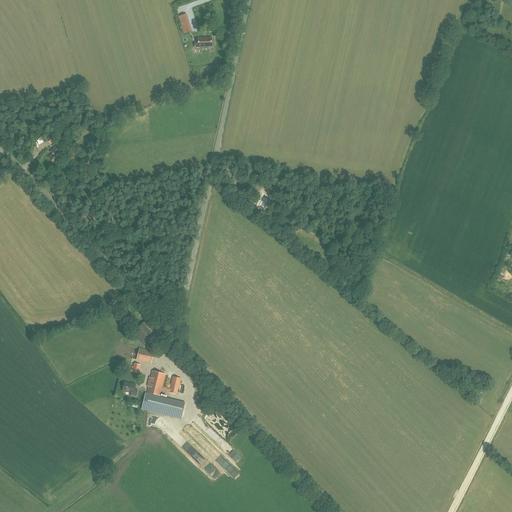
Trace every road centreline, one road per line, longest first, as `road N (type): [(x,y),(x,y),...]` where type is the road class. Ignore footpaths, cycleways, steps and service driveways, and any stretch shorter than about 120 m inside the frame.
road 1 (unclassified): [(174,335),(249,0)]
road 2 (unclassified): [(174,335),(0,144)]
road 3 (unclassified): [(337,511),(174,335)]
road 4 (track): [(451,511),(511,390)]
